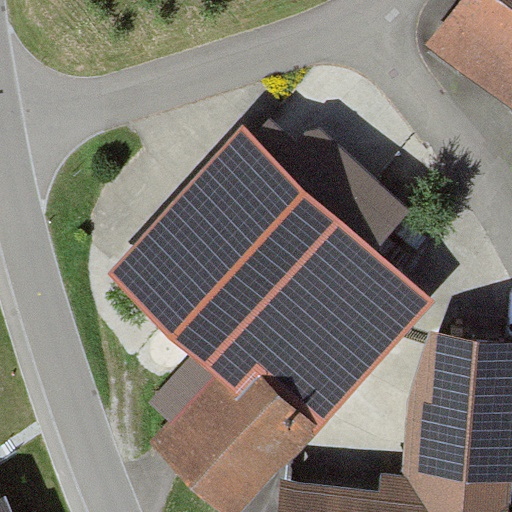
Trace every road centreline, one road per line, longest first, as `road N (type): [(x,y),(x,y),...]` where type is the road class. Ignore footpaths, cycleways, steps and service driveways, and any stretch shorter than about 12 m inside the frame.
road 1 (secondary): [(0,133),(48,325),(115,511)]
road 2 (residential): [(0,132),(351,25)]
road 3 (residential): [(351,25),(511,229)]
